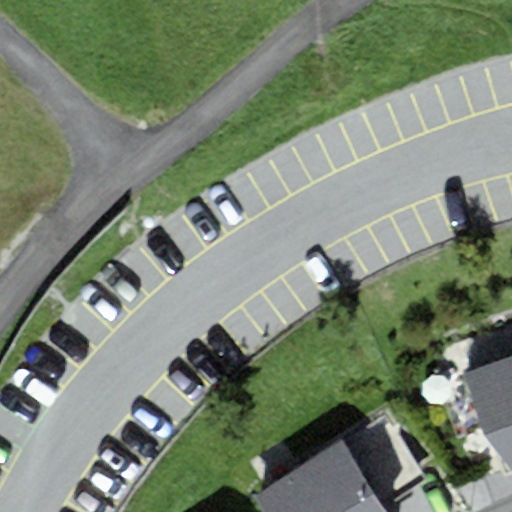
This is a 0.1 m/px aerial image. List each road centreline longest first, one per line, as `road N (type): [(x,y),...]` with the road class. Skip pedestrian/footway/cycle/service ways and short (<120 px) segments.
road 1 (track): [(330,0),(57,230),(0,292)]
road 2 (track): [(0,46),(124,171)]
